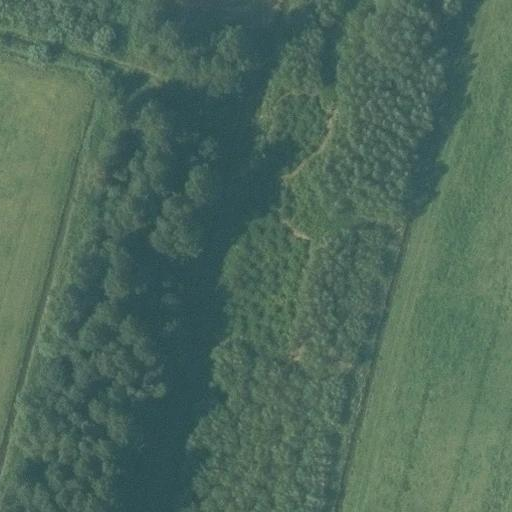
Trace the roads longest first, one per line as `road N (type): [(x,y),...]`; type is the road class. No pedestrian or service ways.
road 1 (track): [(0,35),(120,68),(225,136),(243,102),(268,0)]
road 2 (track): [(129,511),(186,323)]
road 3 (track): [(225,136),(186,323)]
road 4 (track): [(401,349),(363,511)]
